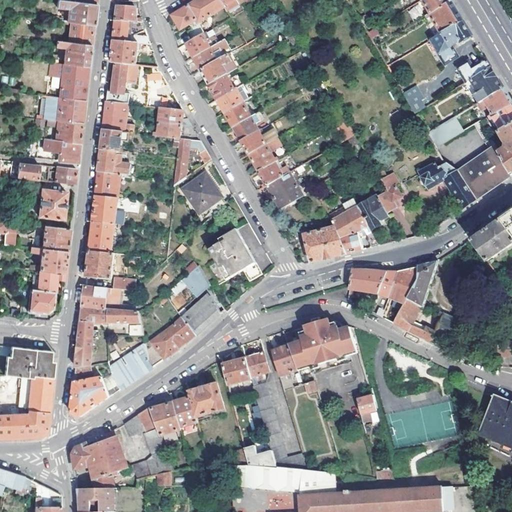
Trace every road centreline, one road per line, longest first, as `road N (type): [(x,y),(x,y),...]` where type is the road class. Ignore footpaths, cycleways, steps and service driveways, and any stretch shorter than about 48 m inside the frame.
road 1 (residential): [(66,334),(105,0)]
road 2 (residential): [(291,278),(152,10)]
road 3 (residential): [(254,325),(332,308),(511,382)]
road 4 (residential): [(511,190),(437,241),(291,278)]
road 5 (residential): [(196,353),(57,442)]
